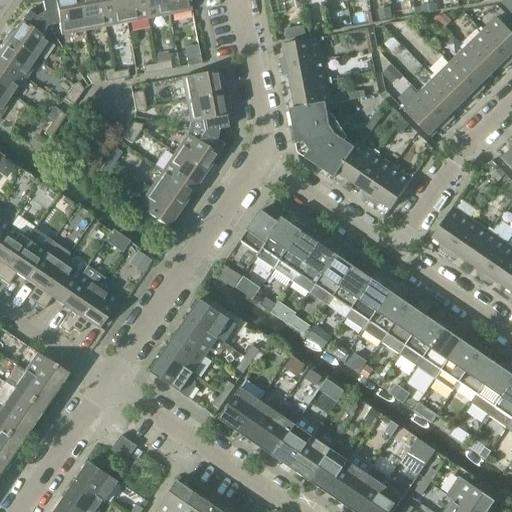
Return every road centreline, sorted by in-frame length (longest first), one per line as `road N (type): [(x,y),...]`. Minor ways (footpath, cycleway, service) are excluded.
road 1 (residential): [(102,384),(251,164)]
road 2 (residential): [(285,511),(102,384)]
road 3 (residential): [(393,260),(453,165),(511,107)]
road 4 (residential): [(251,164),(393,260)]
road 5 (residential): [(251,164),(264,145),(237,0)]
road 6 (residential): [(15,511),(102,384)]
road 7 (residential): [(393,260),(511,336)]
road 8 (residential): [(102,384),(0,311)]
